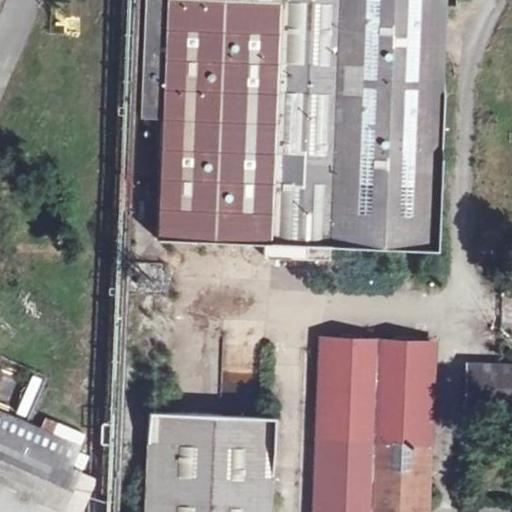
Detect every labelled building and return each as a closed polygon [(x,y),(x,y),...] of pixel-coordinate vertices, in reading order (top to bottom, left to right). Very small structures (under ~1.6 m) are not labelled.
[(139,0),(134,113),(137,113),(137,128),(148,129),(148,114),(157,114),(153,229),(262,236),(261,250),(325,254),(325,239),(429,244),(437,0),(139,0)] [(422,511),(429,341),(319,335),(311,511),(422,511)] [(511,361),(464,359),(461,401),(511,403),(511,361)] [(268,511),(271,413),(144,408),(141,511),(268,511)] [(0,437),(0,483),(63,511),(87,511),(93,500),(70,490),(77,472),(0,437)] [(511,511),(511,504),(476,502),(475,511),(511,511)]
